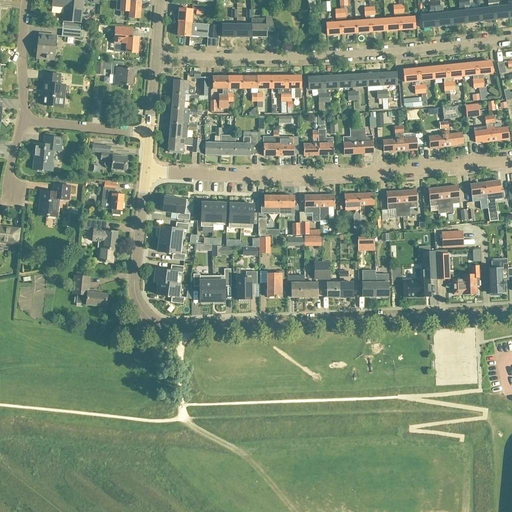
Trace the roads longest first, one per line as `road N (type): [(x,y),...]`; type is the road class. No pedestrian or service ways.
road 1 (tertiary): [(511,313),(164,324),(146,312),(136,285),(147,172)]
road 2 (residential): [(511,158),(355,173),(147,172)]
road 3 (residential): [(511,38),(259,59),(156,58)]
road 4 (residential): [(150,133),(26,117)]
